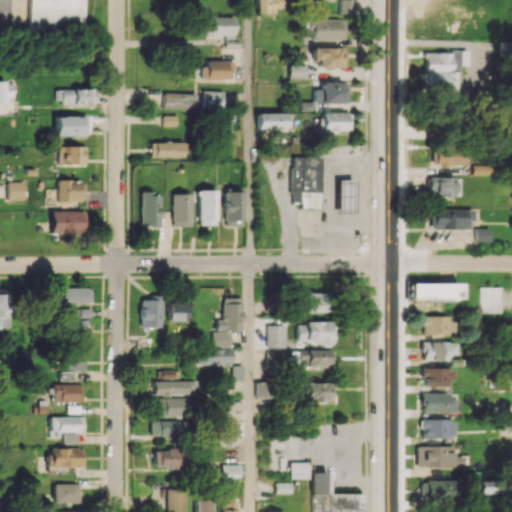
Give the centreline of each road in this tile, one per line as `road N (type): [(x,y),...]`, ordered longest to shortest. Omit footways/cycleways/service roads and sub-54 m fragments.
road 1 (residential): [(118,0),(117,511)]
road 2 (secondary): [(385,0),(385,511)]
road 3 (residential): [(385,263),(0,265)]
road 4 (residential): [(511,263),(385,263)]
